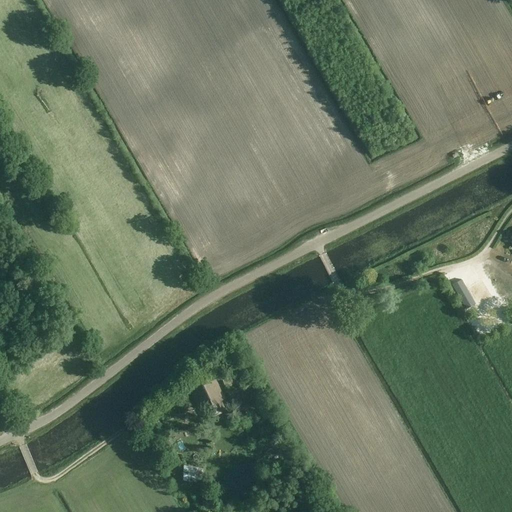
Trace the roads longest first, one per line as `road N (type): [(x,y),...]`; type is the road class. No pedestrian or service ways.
road 1 (unclassified): [(0,442),(74,401),(206,301),(511,145)]
road 2 (track): [(337,284),(367,292),(469,261),(511,212)]
